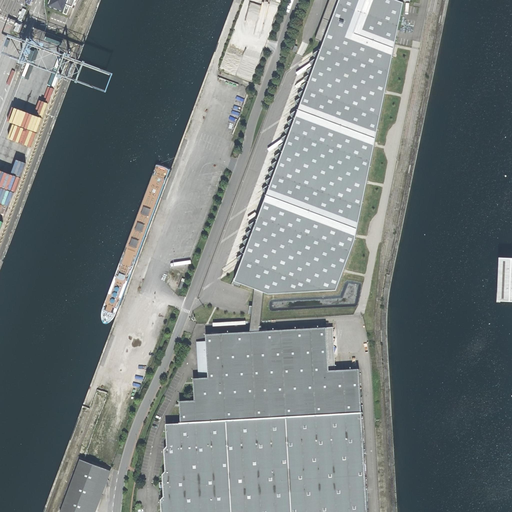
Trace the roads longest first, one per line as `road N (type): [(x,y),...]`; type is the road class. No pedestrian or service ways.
road 1 (unclassified): [(117,511),(134,434),(187,311),(298,0)]
road 2 (unknown): [(149,286),(191,300),(224,282),(325,0)]
road 3 (unknown): [(200,150),(149,286)]
